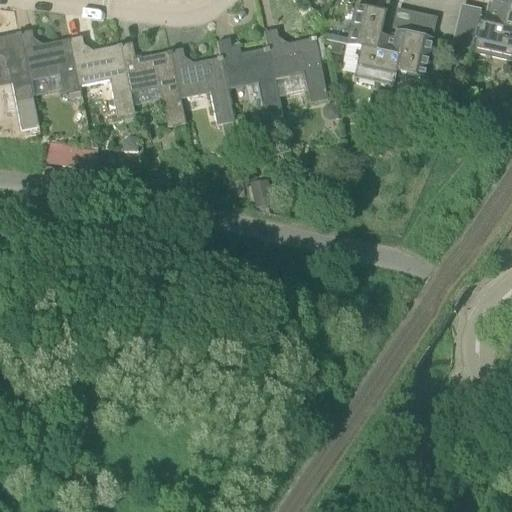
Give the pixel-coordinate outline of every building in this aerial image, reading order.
[(470,0),(488,4),(487,12),(498,14),(506,16),(509,0),(470,0)] [(495,28),(511,31),(511,0),(509,0),(506,16),(498,14),(495,28)] [(388,36),(380,35),(385,15),(356,8),(346,47),(348,47),(384,56),(386,48),(388,36)] [(481,17),(473,55),(511,63),(511,31),(495,28),(498,14),(487,12),(485,18),(481,17)] [(327,103),(314,41),(279,48),(276,32),(263,35),(267,51),(273,82),(303,76),(309,107),(327,103)] [(20,36),(29,83),(60,77),(64,97),(81,93),(80,89),(70,42),(34,49),(31,33),(20,36)] [(424,82),(433,42),(396,34),(395,38),(388,36),(386,48),(401,51),(395,75),(424,82)] [(15,104),(33,100),(29,83),(20,36),(0,39),(0,72),(9,71),(15,104)] [(117,119),(134,116),(129,94),(120,48),(84,55),(81,39),(70,42),(80,89),(110,83),(117,119)] [(256,86),(263,122),(281,119),(273,82),(267,51),(232,58),(229,42),(216,45),(219,60),(226,92),(256,86)] [(337,44),(327,42),(325,57),(335,58),(337,44)] [(168,129),(185,126),(180,101),(170,54),(135,61),(131,46),(120,48),(129,94),(159,88),(168,129)] [(342,73),(355,76),(354,79),(392,88),(395,75),(401,51),(386,48),(384,56),(348,47),(342,73)] [(216,127),(222,126),(233,124),(226,92),(219,60),(185,68),(182,52),(170,54),(180,101),(209,95),(216,127)] [(409,99),(394,95),(390,110),(406,113),(409,99)] [(338,121),(335,105),(325,107),(322,112),(323,119),(328,123),(338,121)] [(224,138),(235,136),(233,124),(222,126),(224,138)] [(184,129),(174,131),(176,138),(185,136),(184,129)] [(152,143),(148,130),(139,132),(142,146),(152,143)] [(384,136),(364,135),(363,156),(382,158),(384,136)] [(122,143),(122,154),(138,154),(138,139),(128,138),(122,143)] [(268,181),(249,185),(254,211),(273,207),(268,181)] [(306,188),(297,190),(299,209),(308,208),(306,188)]
